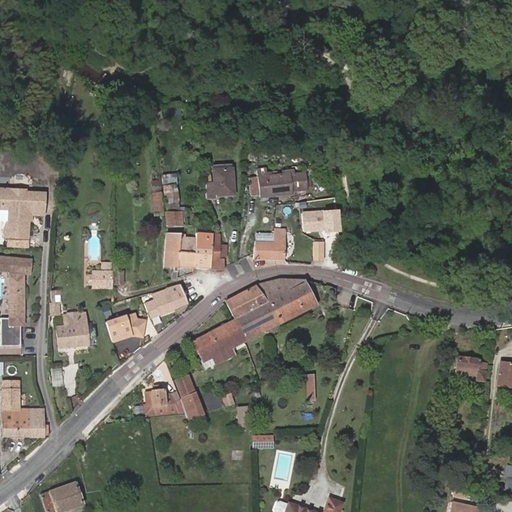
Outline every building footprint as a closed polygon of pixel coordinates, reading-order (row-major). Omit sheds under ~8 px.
[(215,184),(205,185),(207,199),(215,199),(215,196),(234,194),(232,165),(213,166),(215,184)] [(258,171),(261,198),(291,194),(291,192),(306,190),(304,174),(289,176),(289,175),(266,178),(265,170),(258,171)] [(178,173),(163,172),(162,182),(177,183),(178,173)] [(155,187),(152,188),(154,213),(162,212),(160,182),(155,182),(155,187)] [(27,238),(28,221),(28,214),(30,214),(43,215),(43,193),(25,193),(13,192),(11,189),(6,189),(6,187),(2,186),(2,189),(0,188),(0,211),(7,211),(7,228),(4,228),(4,237),(27,238)] [(167,203),(168,213),(179,212),(177,191),(175,186),(164,187),(165,204),(167,203)] [(183,226),(182,212),(179,212),(168,213),(166,213),(166,226),(183,226)] [(323,214),(303,214),(303,232),(324,231),(323,214)] [(194,267),(212,268),(214,235),(211,235),(211,228),(199,227),(198,234),(196,234),(195,239),(194,267)] [(254,253),(254,259),(284,259),(285,231),(275,231),(274,242),(264,242),(255,242),(254,253)] [(181,239),(181,235),(167,235),(165,266),(174,266),(179,266),(181,239)] [(179,266),(194,267),(195,239),(184,239),(184,236),(181,235),(181,239),(179,266)] [(212,268),(224,268),(223,260),(220,260),(220,241),(220,236),(214,235),(212,268)] [(313,260),(323,260),(323,244),(313,244),(313,260)] [(23,303),(23,288),(24,288),(24,282),(23,282),(23,273),(25,273),(26,273),(29,274),(30,270),(30,265),(30,261),(0,258),(0,270),(9,272),(10,280),(10,288),(10,294),(10,302),(10,303),(13,303),(11,319),(0,319),(0,320),(0,321),(0,324),(0,334),(0,336),(1,346),(21,346),(21,345),(21,339),(21,336),(21,330),(20,329),(20,327),(20,325),(21,325),(21,320),(22,320),(24,307),(21,307),(21,303),(23,303)] [(111,288),(111,273),(93,274),(94,288),(111,288)] [(280,279),(255,285),(265,305),(234,320),(244,342),(314,307),(303,280),(280,279)] [(179,285),(187,304),(202,297),(196,280),(193,281),(179,285)] [(160,316),(187,304),(179,285),(177,286),(166,289),(166,290),(152,295),(154,300),(145,303),(148,312),(157,309),(160,316)] [(227,300),(225,302),(234,320),(265,305),(255,285),(227,300)] [(60,314),(59,303),(51,304),(51,315),(60,314)] [(95,336),(94,328),(92,329),(91,327),(86,327),(85,314),(64,316),(65,326),(57,327),(59,347),(87,344),(87,339),(93,339),(92,337),(95,336)] [(132,335),(126,315),(105,322),(112,342),(132,335)] [(244,342),(234,320),(193,341),(203,363),(244,342)] [(477,376),(476,381),(484,382),(486,373),(487,364),(479,363),(479,360),(458,357),(455,373),(477,376)] [(511,362),(500,361),(497,383),(511,385),(511,362)] [(183,399),(181,400),(181,402),(184,409),(198,403),(188,376),(176,380),(183,399)] [(4,437),(44,436),(44,435),(48,435),(48,424),(44,424),(44,410),(19,410),(19,391),(12,391),(12,383),(3,383),(4,421),(4,426),(4,437)] [(156,414),(157,417),(185,413),(184,409),(181,402),(174,404),(172,396),(165,398),(164,392),(151,393),(152,394),(152,401),(145,401),(146,409),(153,408),(156,414)] [(254,448),(263,448),(263,436),(254,437),(254,448)] [(272,447),(271,436),(263,436),(263,448),(272,447)] [(59,511),(83,501),(74,480),(40,495),(48,511),(59,511)] [(326,511),(315,511),(291,505),(290,506),(282,503),(279,505),(277,511),(276,511),(341,511),(344,502),(331,498),(326,511)] [(483,511),(478,511),(479,506),(450,500),(447,511),(483,511)]
